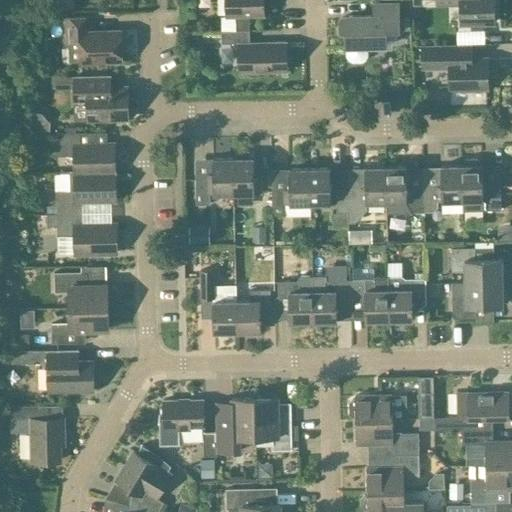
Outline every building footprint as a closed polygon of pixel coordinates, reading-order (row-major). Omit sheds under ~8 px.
[(264,0),(226,0),(227,17),(265,16),(264,0)] [(435,0),(435,6),(461,6),(461,23),(495,22),(495,20),(497,18),(497,10),(495,8),(494,0),(435,0)] [(374,4),(374,16),(345,17),(345,18),(342,18),(339,21),(340,33),(342,36),(345,36),(346,47),(346,56),(349,60),(353,62),(362,62),(366,60),(368,56),(368,47),(381,47),(381,31),(399,31),(399,16),(399,3),(374,4)] [(121,31),(90,32),(90,18),(67,18),(67,42),(69,42),(69,62),(122,61),(121,31)] [(287,42),(250,43),(250,31),(222,31),(222,44),(239,43),(240,73),(287,72),(287,42)] [(460,46),(427,46),(421,47),(421,69),(450,69),(450,89),(488,88),(488,59),(460,60),(460,46)] [(100,75),(75,76),(55,76),(55,90),(75,89),(75,100),(88,100),(88,120),(128,119),(128,87),(101,87),(100,75)] [(115,144),(80,145),(80,133),(55,133),(56,156),(75,156),(75,173),(115,172),(115,144)] [(261,178),(254,178),(254,158),(251,158),(251,154),(248,152),(240,152),(237,155),(238,158),(234,158),(234,193),(254,193),(254,192),(262,192),(261,178)] [(213,159),(214,179),(196,180),(197,204),(210,204),(211,194),(234,193),(234,158),(213,159)] [(462,165),(463,201),(463,211),(501,210),(500,185),(483,185),(482,165),(479,165),(479,161),(477,159),(468,159),(466,162),(466,165),(462,165)] [(462,165),(424,166),(425,211),(434,211),(438,207),(438,201),(463,201),(462,165)] [(424,166),(406,167),(386,167),(387,202),(407,202),(412,211),(425,211),(424,166)] [(386,167),(365,167),(348,168),(348,188),(349,225),(349,222),(355,222),(366,210),(366,203),(387,202),(386,167)] [(348,188),(331,188),(330,168),(310,169),(311,204),(331,203),(338,202),(338,213),(333,213),(333,225),(349,225),(348,188)] [(310,169),(289,169),(272,170),(273,215),(286,215),(286,204),(290,203),(290,204),(311,204),(310,169)] [(57,174),(57,191),(56,191),(57,201),(57,213),(82,213),(82,201),(116,200),(115,172),(75,173),(57,174)] [(82,213),(57,213),(47,213),(48,225),(57,225),(58,236),(66,236),(75,236),(75,254),(117,253),(117,224),(82,225),(82,213)] [(502,259),(476,259),(476,247),(452,248),(452,271),(465,271),(465,283),(502,282),(502,259)] [(326,275),(312,276),(313,321),(337,321),(337,304),(351,304),(350,280),(347,280),(346,266),(326,266),(326,275)] [(236,284),(214,285),(214,270),(201,270),(202,298),(214,298),(214,332),(237,331),(236,301),(237,301),(236,284)] [(108,283),(83,284),(82,272),(54,272),(55,293),(73,292),(73,307),(105,308),(108,308),(108,283)] [(299,276),(300,281),(278,282),(279,297),(290,297),(290,322),(313,321),(312,276),(299,276)] [(374,276),(374,280),(350,280),(351,304),(351,294),(365,294),(366,320),(389,320),(388,276),(374,276)] [(401,276),(389,276),(389,320),(413,319),(412,305),(427,304),(426,278),(406,279),(401,276)] [(465,283),(465,296),(453,296),(453,318),(477,318),(477,306),(503,305),(502,282),(465,283)] [(250,301),(237,301),(236,301),(237,331),(261,331),(260,305),(271,305),(271,290),(250,290),(250,301)] [(70,307),(70,323),(52,324),(52,344),(80,343),(80,331),(105,331),(105,308),(73,307),(70,307)] [(59,350),(35,350),(11,351),(11,364),(48,363),(48,392),(94,391),(93,361),(59,362),(59,350)] [(457,416),(434,417),(434,430),(462,430),(486,429),(485,417),(498,417),(510,417),(509,392),(468,393),(468,390),(457,390),(457,416)] [(433,393),(419,393),(420,417),(434,417),(433,393)] [(356,419),(393,419),(392,395),(355,395),(355,399),(352,399),(350,402),(350,413),(353,416),(356,416),(356,419)] [(232,398),(232,423),(220,423),(221,451),(241,451),(241,433),(255,433),(256,433),(255,398),(232,398)] [(256,398),(255,398),(256,433),(255,433),(256,445),(272,445),(272,450),(292,450),(291,426),(279,426),(279,401),(256,401),(256,398)] [(164,400),(164,412),(159,413),(159,445),(180,445),(180,427),(204,427),(204,399),(164,400)] [(64,418),(39,418),(39,406),(10,407),(11,419),(11,432),(31,432),(32,462),(58,461),(58,445),(65,445),(64,418)] [(393,419),(356,419),(356,444),(395,443),(395,455),(419,454),(418,433),(393,433),(393,419)] [(493,429),(486,429),(462,430),(462,444),(485,444),(486,465),(511,464),(511,440),(493,441),(493,429)] [(204,456),(217,456),(216,431),(204,431),(204,456)] [(142,444),(137,453),(134,451),(116,480),(132,490),(130,505),(154,511),(155,511),(158,511),(164,502),(158,499),(173,474),(168,470),(171,465),(161,456),(142,444)] [(419,454),(395,455),(395,467),(367,467),(367,491),(404,491),(404,476),(419,476),(419,454)] [(511,464),(486,465),(486,478),(471,478),(471,503),(496,502),(495,490),(511,489),(511,464)] [(280,511),(281,504),(256,504),(256,489),(226,489),(227,510),(229,509),(228,511),(280,511)] [(404,491),(367,491),(368,495),(365,495),(362,498),(362,508),(365,511),(368,511),(367,511),(446,511),(424,511),(424,502),(404,503),(404,491)] [(495,511),(496,502),(471,503),(471,511),(495,511)]
